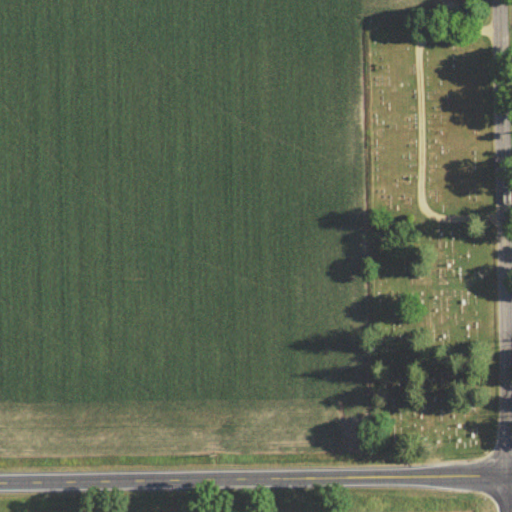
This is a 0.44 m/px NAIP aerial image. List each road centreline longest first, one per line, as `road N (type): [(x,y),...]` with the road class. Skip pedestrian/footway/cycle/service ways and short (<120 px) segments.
road 1 (tertiary): [(511,473),(0,481)]
road 2 (residential): [(501,0),(511,473)]
